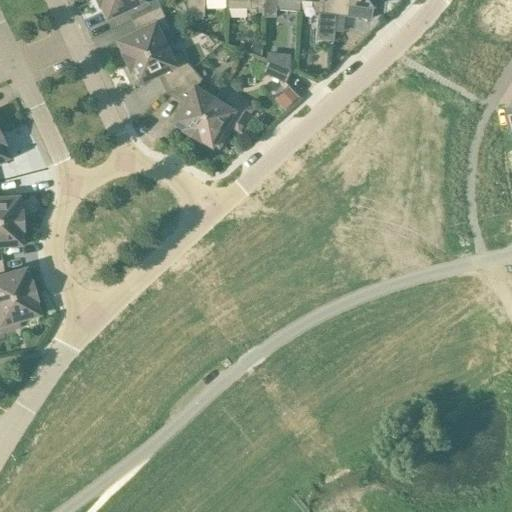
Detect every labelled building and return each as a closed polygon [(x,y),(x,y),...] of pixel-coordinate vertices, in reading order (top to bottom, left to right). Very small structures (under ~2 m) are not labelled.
[(106,21),(132,9),(137,20),(160,9),(155,0),(94,0),(98,9),(100,8),(106,21)] [(186,0),(186,18),(204,18),(203,0),(186,0)] [(226,0),(227,10),(246,10),(250,14),(262,14),(262,0),(226,0)] [(262,14),(262,19),(275,20),(275,11),(284,12),(299,12),(300,2),(299,0),(263,0),(263,14),(262,14)] [(299,0),(300,2),(309,2),(312,3),(314,15),(321,15),(335,16),(336,0),(299,0)] [(336,0),(335,16),(355,19),(371,21),(372,9),(373,0),(336,0)] [(122,55),(121,56),(125,65),(165,46),(159,35),(170,30),(160,9),(137,20),(142,30),(116,42),(122,55)] [(170,58),(165,46),(125,65),(129,74),(131,73),(137,86),(163,74),(170,90),(192,71),(185,63),(180,53),(170,58)] [(284,84),(289,73),(266,63),(261,74),(284,84)] [(183,131),(182,133),(190,138),(213,100),(193,88),(199,78),(192,71),(170,90),(185,99),(170,124),(183,131)] [(230,97),(224,107),(213,100),(190,138),(198,143),(199,142),(211,149),(213,146),(219,149),(227,136),(222,133),(226,125),(238,132),(251,111),(230,97)] [(0,163),(9,160),(2,147),(4,146),(0,137),(0,163)] [(0,224),(22,222),(21,212),(20,212),(19,198),(0,199),(0,224)] [(0,247),(22,246),(21,232),(22,232),(22,222),(0,224),(0,247)] [(0,303),(34,292),(31,283),(30,284),(26,270),(0,277),(0,303)] [(34,292),(0,303),(0,333),(0,334),(13,330),(11,324),(39,316),(35,303),(37,302),(34,292)]
